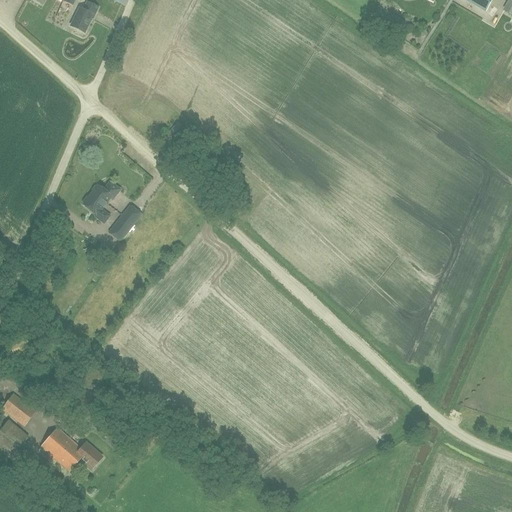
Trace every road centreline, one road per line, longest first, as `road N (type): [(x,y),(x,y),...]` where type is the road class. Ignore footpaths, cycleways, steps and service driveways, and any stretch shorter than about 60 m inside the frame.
road 1 (unclassified): [(511,457),(442,426),(89,100)]
road 2 (unclassified): [(0,317),(89,100)]
